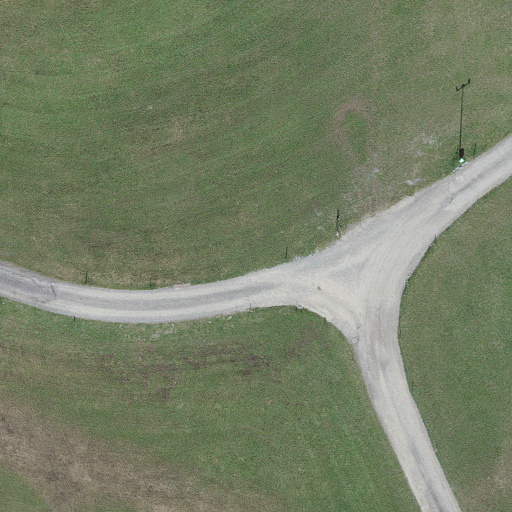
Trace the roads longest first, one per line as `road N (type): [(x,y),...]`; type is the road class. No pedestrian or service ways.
road 1 (unclassified): [(343,272),(242,312),(111,317),(0,288)]
road 2 (unclassified): [(343,272),(439,511)]
road 3 (unclassified): [(511,157),(343,272)]
